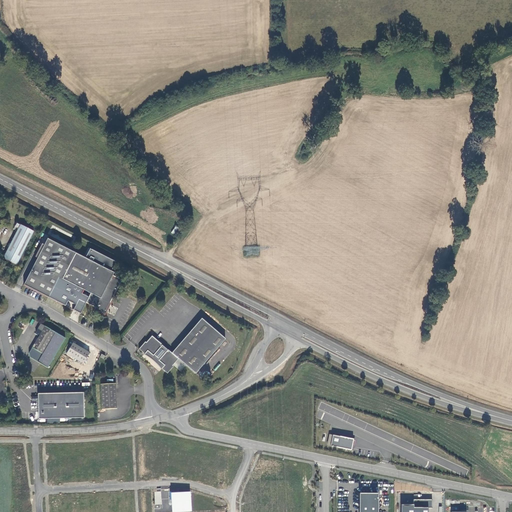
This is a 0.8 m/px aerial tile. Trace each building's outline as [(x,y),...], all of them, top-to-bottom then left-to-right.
[(3,258),(16,265),(33,232),(20,225),(3,258)] [(91,294),(86,303),(96,308),(97,308),(97,310),(103,313),(105,312),(110,303),(122,280),(113,276),(114,273),(47,239),(24,285),(49,298),(57,282),(60,284),(70,289),(72,284),(91,294)] [(102,254),(114,259),(115,255),(104,250),(102,254)] [(438,283),(433,281),(429,294),(434,295),(438,283)] [(57,282),(49,298),(52,300),(60,284),(57,282)] [(111,303),(110,303),(105,312),(103,313),(97,310),(97,308),(96,308),(94,310),(105,315),(111,303)] [(201,319),(172,352),(172,353),(168,350),(167,351),(159,360),(165,365),(162,369),(167,374),(174,366),(173,365),(178,359),(195,374),(225,339),(201,319)] [(43,354),(56,333),(40,324),(37,329),(42,332),(32,348),(29,353),(30,358),(38,362),(43,354)] [(153,355),(154,355),(161,346),(162,345),(152,336),(146,343),(145,342),(139,349),(145,354),(148,351),(153,355)] [(90,353),(73,343),(66,354),(83,364),(90,353)] [(154,355),(159,360),(167,351),(165,350),(161,346),(154,355)] [(100,385),(102,410),(117,409),(116,384),(100,385)] [(83,393),(37,394),(38,419),(84,418),(83,393)] [(353,439),(332,435),(330,446),(351,450),(353,439)] [(155,505),(162,504),(161,491),(154,492),(155,505)] [(171,511),(185,511),(192,511),(191,491),(171,492),(171,511)] [(359,511),(378,511),(379,493),(360,492),(359,511)] [(401,511),(428,511),(428,508),(432,508),(432,499),(413,499),(413,504),(401,504),(401,511)]
